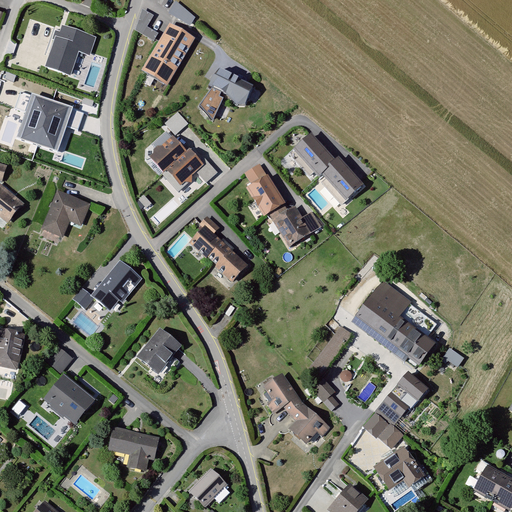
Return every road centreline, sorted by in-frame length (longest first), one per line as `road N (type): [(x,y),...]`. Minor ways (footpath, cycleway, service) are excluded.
road 1 (residential): [(235,418),(213,351),(138,234),(114,174),(107,107),(126,26)]
road 2 (residential): [(195,444),(0,285)]
